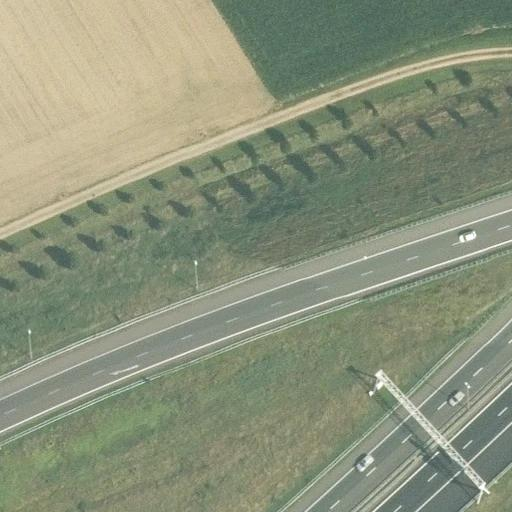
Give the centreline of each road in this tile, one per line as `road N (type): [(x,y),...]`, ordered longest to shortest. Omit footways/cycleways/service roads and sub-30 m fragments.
road 1 (track): [(511,49),(423,52),(0,237)]
road 2 (motorway): [(511,225),(177,339),(0,415)]
road 3 (motorway): [(511,338),(327,511)]
road 4 (motorway): [(398,511),(511,406)]
